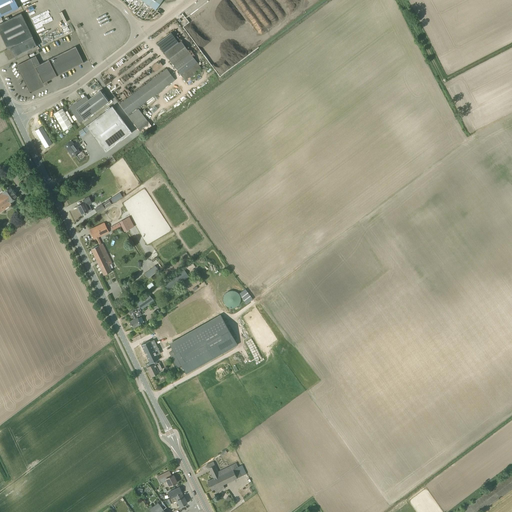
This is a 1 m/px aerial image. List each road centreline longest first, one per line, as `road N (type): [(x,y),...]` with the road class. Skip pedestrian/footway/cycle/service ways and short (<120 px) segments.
road 1 (track): [(128,348),(152,336),(181,379),(241,345),(230,324),(247,308),(471,138),(399,0)]
road 2 (tertiary): [(164,423),(17,120)]
